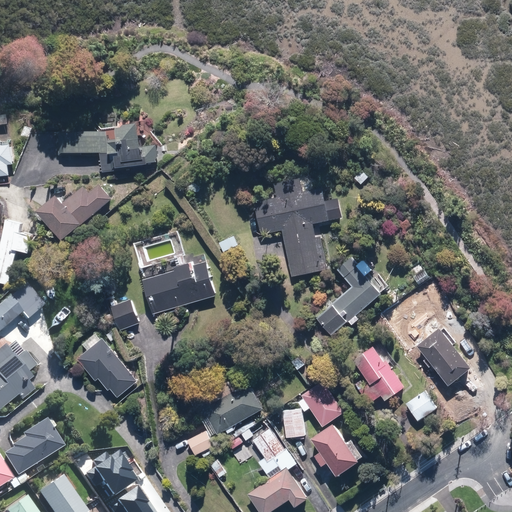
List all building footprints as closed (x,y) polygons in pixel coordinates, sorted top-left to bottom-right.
[(113,129),(115,142),(106,143),(105,130),(57,136),(59,156),(99,152),(101,171),(157,165),(155,146),(142,147),(141,136),(136,137),(135,127),(113,129)] [(11,165),(9,146),(0,147),(0,176),(8,176),(6,166),(11,165)] [(360,169),(352,176),(360,185),(368,178),(360,169)] [(327,269),(320,237),(315,238),(312,225),(341,218),(337,200),(324,202),(321,188),(301,192),(298,179),(270,186),(273,198),(253,203),(260,235),(281,231),(291,277),(327,269)] [(54,198),(35,213),(59,242),(111,200),(99,186),(88,194),(82,187),(61,205),(54,198)] [(0,283),(8,285),(15,253),(26,255),(30,238),(19,236),(21,225),(4,221),(0,242),(0,283)] [(233,235),(218,243),(223,252),(237,244),(233,235)] [(329,336),(379,295),(350,259),(335,271),(351,289),(315,318),(329,336)] [(152,315),(215,297),(204,262),(142,280),(152,315)] [(423,268),(411,277),(418,285),(429,276),(423,268)] [(46,302),(26,279),(0,302),(0,329),(21,311),(28,318),(46,302)] [(139,324),(130,300),(110,307),(119,331),(139,324)] [(437,330),(416,347),(447,387),(469,370),(437,330)] [(102,339),(76,360),(94,382),(98,379),(107,391),(109,389),(117,398),(137,382),(102,339)] [(0,409),(20,394),(24,398),(36,388),(30,380),(33,378),(29,372),(38,364),(27,351),(18,358),(6,343),(0,348),(0,409)] [(364,390),(372,401),(379,396),(383,402),(402,389),(372,346),(353,360),(371,385),(364,390)] [(301,396),(321,427),(342,414),(322,382),(301,396)] [(200,420),(207,416),(216,432),(261,409),(248,384),(212,403),(209,397),(193,406),(200,420)] [(405,405),(416,421),(437,408),(425,391),(405,405)] [(304,436),(300,409),(282,412),(286,439),(304,436)] [(19,473),(66,444),(48,416),(24,432),(26,434),(12,443),(14,446),(5,452),(19,473)] [(330,426),(309,441),(335,477),(356,462),(330,426)] [(307,500),(287,471),(297,465),(284,446),(281,447),(268,429),(252,441),(264,459),(259,463),(270,478),(247,494),(259,511),(271,511),(288,500),(294,508),(307,500)] [(187,441),(194,456),(214,446),(206,431),(187,441)] [(193,456),(189,449),(173,457),(176,464),(193,456)] [(139,478),(120,450),(110,457),(106,452),(93,461),(97,465),(86,473),(96,487),(101,483),(111,497),(139,478)] [(0,485),(15,476),(1,454),(0,454),(0,485)] [(217,458),(209,464),(219,478),(227,472),(217,458)] [(87,511),(90,510),(65,473),(41,490),(55,511),(87,511)] [(150,501),(139,485),(110,504),(114,511),(153,511),(147,503),(150,501)] [(41,511),(28,493),(3,511),(41,511)]
